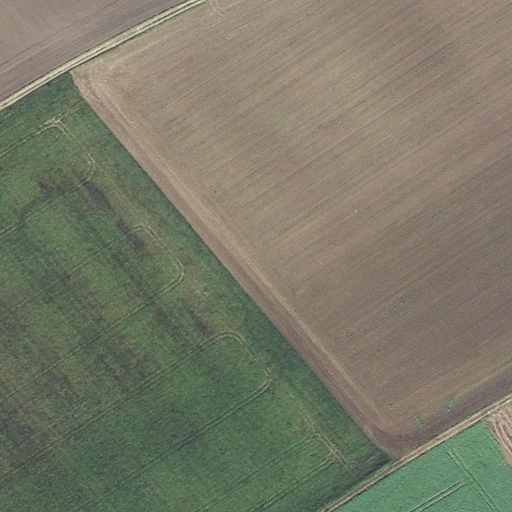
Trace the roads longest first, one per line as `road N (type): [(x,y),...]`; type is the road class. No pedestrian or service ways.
road 1 (track): [(511,386),(316,511)]
road 2 (track): [(204,0),(97,48),(0,106)]
